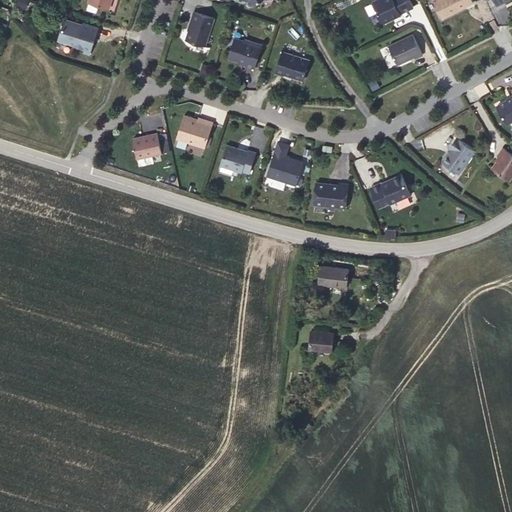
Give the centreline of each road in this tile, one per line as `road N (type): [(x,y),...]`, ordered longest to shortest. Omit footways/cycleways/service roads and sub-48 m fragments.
road 1 (residential): [(149,89),(167,86),(352,136),(381,131),(511,55)]
road 2 (residential): [(430,249),(344,245),(80,169)]
road 3 (track): [(496,222),(447,192),(381,131),(323,55),(308,0)]
road 4 (track): [(370,338),(237,511)]
